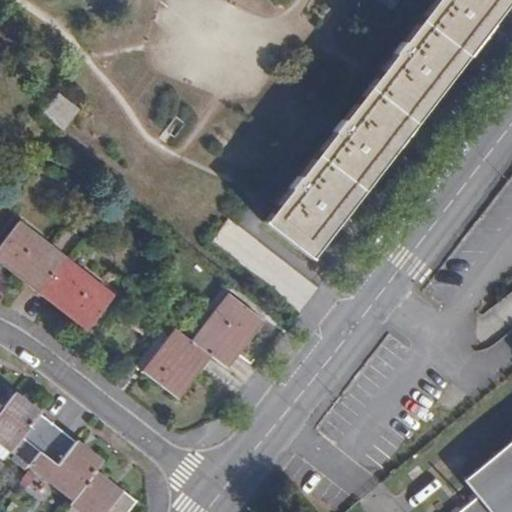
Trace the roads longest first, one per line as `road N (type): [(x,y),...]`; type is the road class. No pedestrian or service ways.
road 1 (tertiary): [(511,123),(220,494)]
road 2 (residential): [(0,332),(220,494)]
